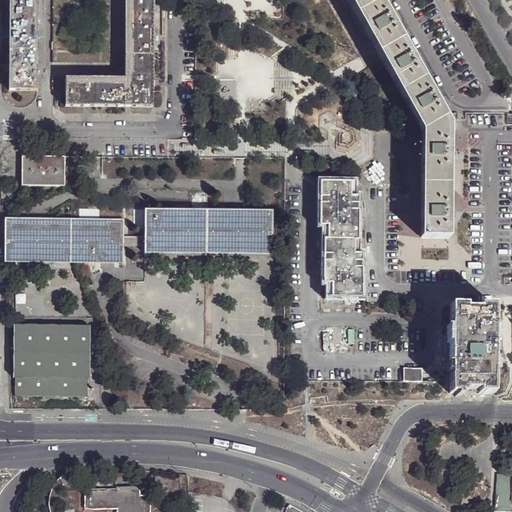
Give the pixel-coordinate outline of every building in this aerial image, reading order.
[(8,0),(8,90),(36,91),(36,0),(8,0)] [(124,0),(125,79),(65,79),(65,107),(153,108),(153,0),(124,0)] [(449,137),(449,129),(449,126),(379,0),(345,0),(420,134),(420,136),(449,137)] [(449,171),(449,137),(420,136),(420,139),(420,152),(400,153),(400,200),(420,200),(420,214),(400,214),(400,241),(406,241),(448,240),(449,200),(511,200),(511,147),(481,148),(480,172),(449,171)] [(511,200),(449,200),(448,240),(448,252),(462,252),(462,272),(400,272),(400,252),(407,252),(406,241),(400,241),(400,214),(420,214),(420,200),(400,200),(400,153),(420,152),(420,139),(392,138),(392,280),(470,279),(470,238),(458,238),(458,215),(511,215),(511,200)] [(23,157),(22,186),(65,186),(66,157),(23,157)] [(320,181),(320,225),(327,225),(327,239),(324,239),(323,282),(331,282),(331,296),(361,297),(361,253),(353,253),(353,239),(357,239),(358,196),(350,196),(350,182),(320,181)] [(145,211),(144,237),(144,247),(144,253),(272,254),(272,212),(145,211)] [(5,219),(5,262),(33,262),(123,263),(123,247),(123,237),(124,221),(29,220),(8,220),(5,219)] [(144,237),(123,237),(123,247),(144,247),(144,237)] [(462,252),(448,252),(407,252),(400,252),(400,272),(462,272),(462,252)] [(12,296),(12,319),(26,319),(26,296),(12,296)] [(450,305),(449,393),(464,393),(465,390),(478,390),(478,394),(493,394),(494,305),(479,305),(479,309),(465,309),(465,305),(450,305)] [(90,326),(30,325),(14,325),(13,377),(15,377),(15,396),(16,396),(88,397),(88,378),(90,378),(90,326)] [(252,359),(228,351),(222,371),(244,379),(252,359)] [(420,381),(421,367),(402,367),(401,380),(420,381)] [(511,511),(511,473),(496,473),(496,511),(511,511)] [(116,511),(149,511),(150,495),(139,494),(139,486),(116,487),(116,489),(85,490),(85,509),(116,508),(116,511)]
